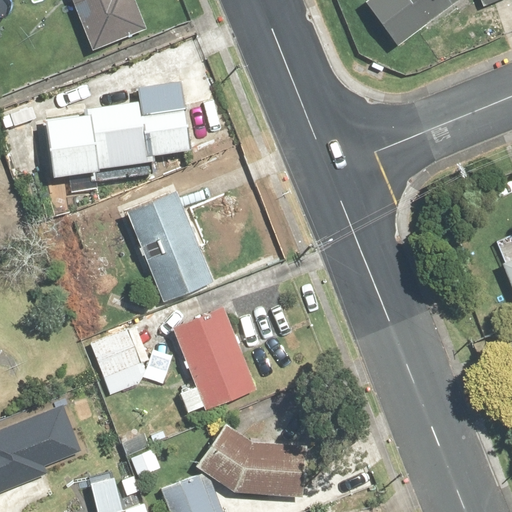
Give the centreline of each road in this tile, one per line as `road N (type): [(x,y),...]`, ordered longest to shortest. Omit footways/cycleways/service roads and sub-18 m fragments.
road 1 (tertiary): [(465,511),(329,170)]
road 2 (residential): [(329,170),(511,96)]
road 3 (tertiary): [(329,170),(263,0)]
